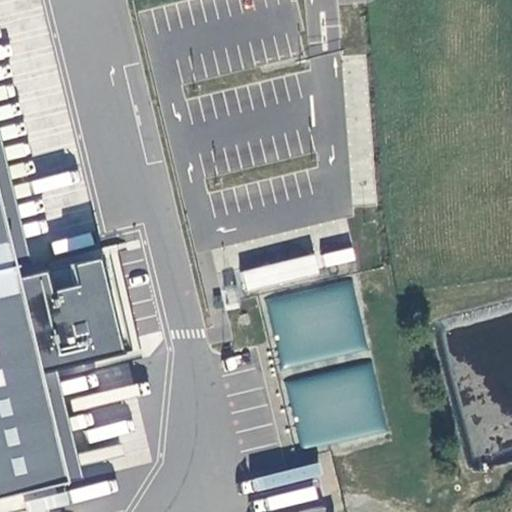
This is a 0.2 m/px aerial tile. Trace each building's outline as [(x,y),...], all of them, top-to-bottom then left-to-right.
[(0,165),(0,263),(0,264),(22,258),(0,165)] [(325,267),(354,260),(351,248),(322,254),(325,267)] [(247,290),(317,271),(313,253),(242,273),(247,290)] [(0,264),(0,263),(0,498),(53,486),(27,376),(49,371),(123,353),(100,258),(26,275),(4,280),(0,264)] [(384,432),(353,279),(268,296),(299,449),(384,432)] [(75,481),(49,371),(27,376),(53,486),(75,481)]
